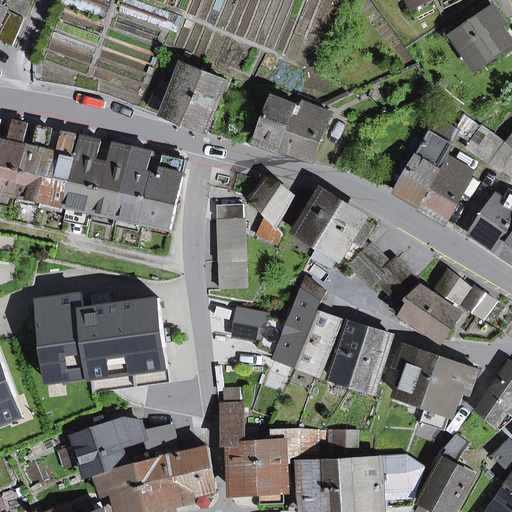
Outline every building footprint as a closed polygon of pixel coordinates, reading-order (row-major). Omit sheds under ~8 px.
[(0,0),(0,40),(13,47),(24,19),(0,6),(0,0)] [(61,0),(60,4),(107,20),(114,0),(61,0)] [(136,0),(123,0),(119,12),(178,34),(184,17),(136,0)] [(470,14),(476,23),(451,40),(459,52),(466,47),(479,65),(509,44),(497,27),(504,23),(495,10),(493,11),(487,2),(470,14)] [(150,107),(206,130),(225,81),(186,65),(177,87),(162,82),(150,107)] [(300,114),(302,109),(274,98),(258,140),(279,148),(292,111),(300,114)] [(331,114),(304,104),(302,109),(300,114),(292,111),(279,148),(313,161),(331,114)] [(5,142),(4,142),(0,160),(0,192),(16,196),(18,197),(29,147),(23,146),(28,126),(15,123),(11,137),(6,136),(5,142)] [(503,169),(511,176),(511,147),(507,144),(483,126),(467,147),(501,172),(503,169)] [(34,149),(29,147),(18,197),(42,202),(53,153),(48,151),(53,132),(39,129),(34,149)] [(53,153),(42,202),(67,207),(83,138),(64,134),(59,154),(53,153)] [(441,170),(440,169),(448,156),(452,145),(431,134),(427,141),(426,140),(398,192),(418,204),(420,205),(441,170)] [(91,212),(92,213),(108,144),(83,138),(67,207),(68,207),(91,212)] [(133,149),(108,144),(92,213),(94,213),(117,218),(118,218),(133,149)] [(159,155),(133,149),(118,218),(142,223),(143,224),(159,155)] [(187,161),(159,155),(143,224),(171,230),(187,161)] [(473,172),(448,156),(440,169),(441,170),(420,205),(444,220),(473,172)] [(252,200),(267,217),(276,227),(293,198),(278,184),(267,181),(252,200)] [(511,191),(505,200),(501,206),(511,215),(511,217),(493,244),(511,258),(511,191)] [(0,204),(11,207),(16,196),(0,192),(0,204)] [(304,221),(298,232),(319,245),(343,205),(323,193),(322,195),(306,192),(292,213),(304,221)] [(497,196),(475,233),(493,244),(511,217),(511,215),(501,206),(505,200),(497,196)] [(218,206),(218,219),(245,218),(244,205),(218,206)] [(363,220),(364,218),(343,205),(319,245),(312,258),(333,268),(340,258),(353,267),(370,249),(363,244),(374,226),(363,220)] [(65,222),(88,227),(91,212),(68,207),(65,222)] [(92,222),(115,227),(117,218),(94,213),(92,222)] [(286,224),(298,232),(304,221),(292,213),(286,224)] [(278,244),(282,234),(276,227),(267,217),(259,235),(278,244)] [(117,228),(140,232),(142,223),(118,218),(117,228)] [(249,288),(246,220),(218,221),(221,289),(249,288)] [(370,249),(353,267),(363,276),(382,256),(372,247),(370,249)] [(363,276),(372,286),(378,280),(392,266),(382,256),(363,276)] [(378,280),(386,289),(406,269),(397,260),(392,266),(378,280)] [(416,279),(406,269),(386,289),(397,299),(416,279)] [(470,288),(449,272),(435,296),(456,309),(470,288)] [(327,292),(308,278),(303,290),(321,302),(327,292)] [(69,289),(75,319),(100,315),(94,284),(69,289)] [(444,340),(462,314),(456,309),(435,296),(421,285),(406,300),(406,306),(402,318),(436,338),(444,340)] [(475,288),(463,305),(485,320),(498,302),(475,288)] [(303,290),(279,357),(299,365),(319,312),(316,311),(321,302),(303,290)] [(319,372),(340,320),(319,312),(299,365),(319,372)] [(182,360),(174,316),(100,329),(108,374),(182,360)] [(345,331),(331,377),(353,384),(370,329),(350,323),(346,331),(345,331)] [(375,390),(392,336),(370,329),(353,384),(375,390)] [(408,371),(399,396),(425,405),(442,358),(403,344),(396,367),(408,371)] [(472,393),(480,371),(442,358),(425,405),(426,406),(451,415),(460,388),(472,393)] [(0,416),(46,403),(45,401),(62,396),(52,361),(0,376),(0,416)] [(507,409),(511,413),(511,363),(510,362),(477,409),(496,426),(507,409)] [(235,463),(236,492),(261,491),(259,445),(247,445),(245,405),(226,405),(227,447),(229,447),(229,463),(235,463)] [(421,423),(445,431),(451,415),(426,406),(421,423)] [(122,452),(135,448),(134,443),(125,419),(76,436),(85,465),(108,458),(109,459),(123,454),(122,452)] [(145,434),(142,423),(125,419),(134,443),(147,439),(145,434)] [(173,428),(145,434),(147,439),(150,449),(157,447),(158,453),(160,460),(179,455),(174,435),(173,428)] [(318,431),(258,428),(259,445),(261,491),(286,490),(285,465),(290,464),(290,450),(318,450),(318,442),(318,431)] [(318,431),(318,442),(331,442),(331,431),(318,431)] [(331,442),(331,450),(347,450),(346,431),(331,431),(331,442)] [(358,450),(356,431),(346,431),(347,450),(347,460),(356,460),(356,458),(358,450)] [(448,450),(421,502),(440,511),(455,511),(475,476),(456,467),(470,444),(457,435),(446,448),(448,450)] [(495,456),(509,470),(511,465),(511,440),(495,456)] [(154,511),(195,503),(193,495),(217,490),(209,448),(179,455),(160,460),(139,464),(150,511),(154,511)] [(109,459),(108,458),(85,465),(89,478),(97,475),(126,465),(123,454),(109,459)] [(425,468),(407,456),(356,458),(356,460),(358,511),(384,511),(384,505),(413,504),(425,468)] [(307,508),(307,511),(358,511),(356,460),(347,460),(300,461),(300,472),(305,471),(306,487),(307,508)] [(118,491),(122,511),(150,511),(139,464),(127,468),(126,465),(97,475),(103,496),(118,491)] [(511,511),(511,483),(509,487),(492,511),(511,511)] [(261,505),(285,504),(286,490),(261,491),(261,505)]
